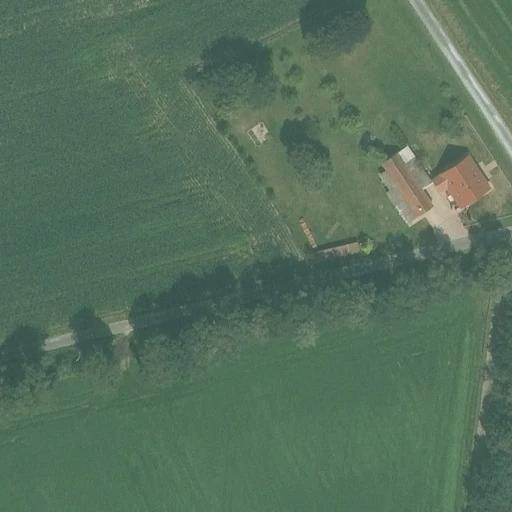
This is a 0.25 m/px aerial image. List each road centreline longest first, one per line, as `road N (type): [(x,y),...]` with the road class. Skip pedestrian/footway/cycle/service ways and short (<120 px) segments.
road 1 (unclassified): [(0,355),(511,237)]
road 2 (unclassified): [(415,0),(511,149)]
